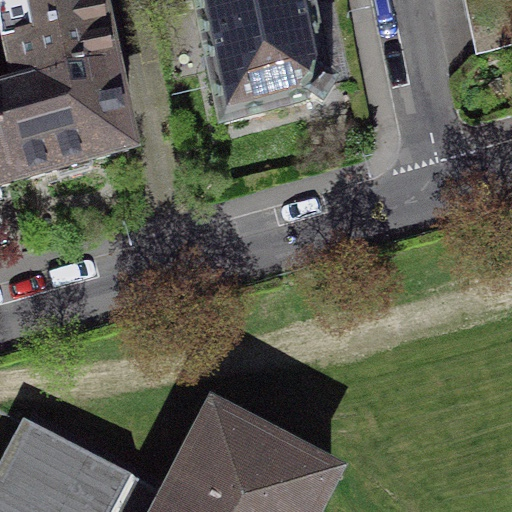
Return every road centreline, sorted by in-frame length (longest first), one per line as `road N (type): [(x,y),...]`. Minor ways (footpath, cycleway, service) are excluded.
road 1 (residential): [(447,185),(0,311)]
road 2 (residential): [(447,185),(407,0)]
